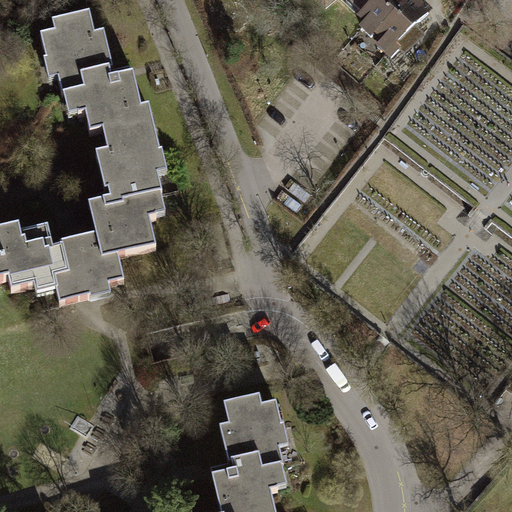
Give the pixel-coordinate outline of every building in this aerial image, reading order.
[(318,0),(326,8),(335,0),(318,0)] [(379,31),(409,0),(353,0),(351,2),(362,12),(361,14),(369,21),(362,28),(372,38),(379,31)] [(414,0),(409,0),(379,31),(385,37),(378,44),(392,59),(401,50),(404,54),(421,38),(413,30),(429,14),(414,0)] [(109,136),(158,126),(155,110),(143,112),(136,78),(115,82),(105,34),(94,37),(90,16),(55,23),(57,33),(43,36),(52,82),(62,80),(71,123),(89,119),(93,139),(109,136)] [(116,234),(122,262),(158,255),(152,223),(169,220),(160,179),(168,177),(158,126),(109,136),(113,156),(98,159),(108,205),(91,209),(97,238),(116,234)] [(0,288),(12,287),(2,238),(0,229),(0,288)] [(2,238),(12,287),(14,296),(36,291),(39,302),(58,298),(60,311),(87,305),(115,300),(113,291),(127,288),(122,262),(116,234),(97,238),(73,243),(54,246),(50,229),(2,238)] [(275,511),(274,503),(290,500),(282,463),(293,461),(283,413),(265,417),(263,407),(228,415),(233,438),(226,440),(236,486),(215,490),(219,511),(275,511)]
